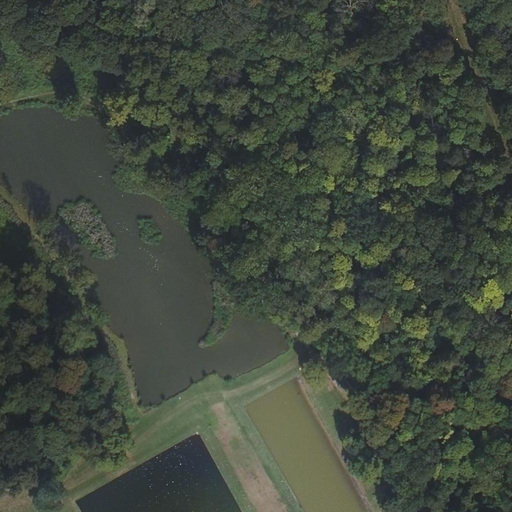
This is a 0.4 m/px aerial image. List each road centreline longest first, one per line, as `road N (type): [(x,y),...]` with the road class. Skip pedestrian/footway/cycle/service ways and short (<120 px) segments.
road 1 (track): [(91,0),(156,94),(511,344)]
road 2 (track): [(427,434),(414,0)]
road 3 (track): [(180,0),(156,94),(287,0)]
road 4 (track): [(448,0),(511,174)]
